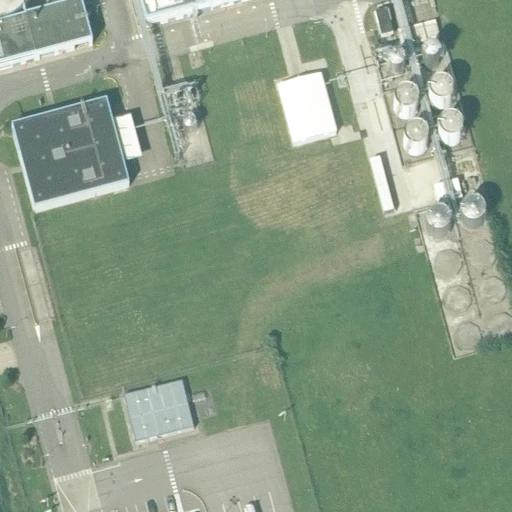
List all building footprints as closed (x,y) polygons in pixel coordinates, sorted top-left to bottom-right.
[(25,20),(24,15),(28,5),(29,0),(0,0),(0,71),(92,46),(81,6),(25,20)] [(137,0),(145,29),(252,0),(137,0)] [(386,12),(375,15),(381,39),(393,35),(386,12)] [(434,23),(423,26),(427,42),(439,39),(434,23)] [(422,26),(410,30),(415,46),(426,43),(422,26)] [(409,30),(398,33),(402,49),(414,46),(409,30)] [(235,35),(210,41),(213,53),(238,47),(235,35)] [(439,61),(437,56),(432,54),(428,55),(424,58),(422,62),(424,68),(429,71),(434,70),(438,67),(439,61)] [(389,67),(388,72),(390,77),(394,80),(399,79),(403,76),(404,71),(402,66),(398,64),(393,64),(389,67)] [(181,74),(159,76),(160,95),(183,93),(181,74)] [(320,78),(277,89),(293,148),(336,136),(320,78)] [(452,96),(449,91),(444,88),(439,87),(434,89),(430,94),(429,99),(430,105),(434,109),(440,111),(445,110),(450,107),(453,101),(452,96)] [(417,104),(414,99),(410,96),(404,96),(399,98),(395,102),(394,108),(395,113),(399,118),(405,120),(411,119),(415,115),(418,110),(417,104)] [(12,131),(34,214),(129,188),(106,105),(12,131)] [(462,132),(459,127),(454,124),(449,123),(443,126),(440,130),(438,135),(440,141),(444,145),(449,147),(455,146),(460,143),(462,138),(462,132)] [(427,140),(424,135),(419,132),(414,132),(408,134),(405,138),(403,144),(405,150),(409,154),(414,156),(420,155),(425,151),(427,146),(427,140)] [(462,201),(457,184),(434,190),(438,207),(462,201)] [(471,231),(473,231),(475,231),(477,230),(480,229),(482,227),(483,225),(484,223),(485,220),(485,217),(484,215),(484,213),(482,210),(479,209),(477,208),(475,207),(472,207),(469,208),(466,209),(465,210),(463,212),(462,214),(462,216),(461,219),(461,222),(462,224),(463,226),(465,227),(466,229),(469,230),(471,231)] [(436,240),(438,241),(440,240),(441,240),(444,239),(446,238),(447,236),(449,234),(450,232),(450,230),(450,227),(449,225),(449,223),(447,220),(445,219),(443,218),(441,217),(440,217),(437,217),(435,217),(433,218),(431,219),(430,220),(428,223),(427,226),(426,229),(426,231),(427,233),(428,236),(430,237),(432,239),(434,240),(436,240)] [(182,384),(123,398),(135,445),(193,430),(182,384)]
